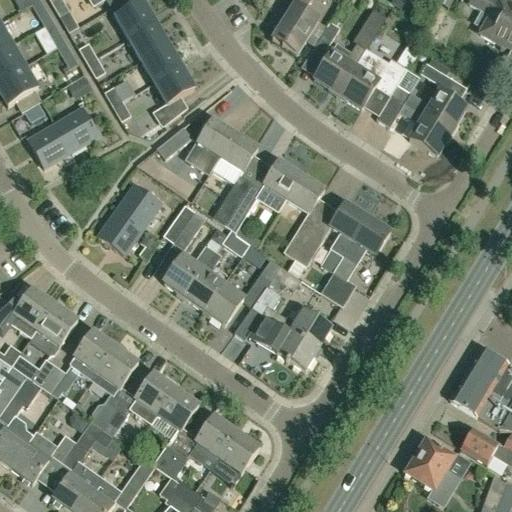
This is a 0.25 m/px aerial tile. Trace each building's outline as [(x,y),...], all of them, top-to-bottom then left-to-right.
[(24,0),(31,10),(40,4),(37,0),(24,0)] [(86,0),(94,12),(104,6),(113,0),(86,0)] [(325,31),(317,26),(318,25),(304,16),(310,0),(287,0),(283,10),(277,20),(282,26),(279,32),(272,43),(297,59),(305,46),(313,51),(325,31)] [(420,6),(411,0),(394,0),(391,5),(409,20),(420,6)] [(427,0),(428,0),(455,16),(463,0),(427,0)] [(511,13),(496,5),(496,6),(484,0),(471,0),(467,8),(489,20),(479,37),(503,51),(504,50),(509,53),(504,63),(511,67),(511,13)] [(58,22),(69,16),(60,1),(50,7),(58,22)] [(43,31),(52,26),(40,4),(31,10),(43,31)] [(127,45),(154,29),(141,7),(114,23),(127,45)] [(355,48),(366,55),(386,22),(372,14),(352,46),(355,48)] [(52,26),(43,31),(34,37),(46,57),(55,52),(56,53),(65,48),(52,26)] [(329,26),(325,31),(313,51),(312,53),(322,60),(326,54),(339,33),(329,26)] [(140,66),(167,51),(154,29),(127,45),(140,66)] [(0,57),(11,51),(0,31),(0,57)] [(395,68),(406,75),(419,54),(407,47),(395,68)] [(65,48),(56,53),(69,75),(78,69),(65,48)] [(86,69),(96,63),(88,48),(78,54),(86,69)] [(314,85),(337,99),(366,55),(355,48),(350,57),(336,48),(331,57),(316,81),(314,85)] [(0,86),(24,72),(11,51),(0,57),(0,86)] [(153,88),(180,72),(167,51),(140,66),(153,88)] [(331,57),(326,54),(322,60),(312,53),(305,64),(300,71),(316,81),(331,57)] [(376,61),(366,55),(337,99),(361,114),(363,112),(374,93),(389,102),(390,100),(396,90),(406,75),(395,68),(389,65),(387,68),(376,61)] [(96,63),(86,69),(95,83),(105,78),(96,63)] [(456,109),(466,93),(425,68),(419,79),(441,92),(438,97),(456,109)] [(0,98),(8,112),(16,106),(37,94),(24,72),(0,86),(0,98)] [(193,95),(180,72),(153,88),(165,108),(155,114),(164,128),(188,110),(183,100),(193,95)] [(396,90),(409,98),(419,83),(406,75),(396,90)] [(112,112),(122,106),(114,91),(103,98),(112,112)] [(374,93),(363,112),(377,121),(389,102),(374,93)] [(421,120),(423,121),(450,137),(465,114),(456,109),(438,97),(430,110),(427,109),(409,98),(403,108),(403,109),(421,120)] [(397,119),(403,109),(403,108),(390,100),(389,102),(377,121),(375,124),(389,133),(397,119)] [(122,106),(112,112),(120,127),(130,121),(122,106)] [(38,108),(23,117),(30,128),(45,120),(38,108)] [(423,121),(421,120),(403,109),(397,119),(417,131),(408,145),(435,162),(450,137),(423,121)] [(55,130),(71,158),(98,142),(82,115),(55,130)] [(220,165),(235,140),(212,126),(197,150),(220,165)] [(43,174),(71,158),(55,130),(28,146),(43,174)] [(155,154),(164,165),(191,143),(182,133),(155,154)] [(257,154),(235,140),(220,165),(213,175),(233,188),(212,223),(223,231),(251,188),(241,182),(257,154)] [(285,206),(286,207),(301,182),(278,168),(263,192),(261,192),(260,194),(251,188),(223,231),(222,233),(230,239),(231,236),(234,239),(256,203),(278,217),(285,206)] [(286,207),(308,221),(324,196),(301,182),(286,207)] [(116,218),(142,236),(160,210),(135,193),(116,218)] [(184,210),(162,241),(173,249),(195,218),(184,210)] [(318,271),(331,279),(333,280),(334,278),(333,277),(342,262),(343,262),(353,247),(367,224),(344,210),(330,233),(338,239),(318,271)] [(123,261),(142,236),(116,218),(97,243),(123,261)] [(195,218),(173,249),(182,255),(204,224),(195,218)] [(315,231),(303,224),(290,244),(282,257),(294,265),(315,231)] [(356,270),(365,256),(376,262),(390,238),(367,224),(353,247),(343,262),(356,270)] [(315,231),(294,265),(305,272),(327,238),(315,231)] [(243,259),(244,258),(249,250),(235,240),(228,248),(243,259)] [(183,302),(214,257),(204,250),(192,267),(182,260),(163,288),(183,302)] [(249,250),(244,258),(254,265),(259,257),(249,250)] [(223,288),(212,281),(213,272),(221,262),(214,257),(183,302),(203,316),(223,288)] [(273,283),(280,272),(270,265),(255,286),(246,299),(257,306),(264,296),(273,283)] [(293,296),(300,286),(280,272),(273,283),(293,296)] [(333,280),(331,279),(326,288),(348,302),(355,291),(334,278),(333,280)] [(223,288),(203,316),(224,330),(244,302),(223,288)] [(326,288),(319,299),(341,313),(348,302),(326,288)] [(32,294),(23,306),(13,299),(0,312),(0,338),(8,327),(30,343),(36,335),(53,309),(32,294)] [(260,320),(316,356),(330,334),(301,317),(295,326),(286,321),(284,323),(257,306),(252,314),(260,320)] [(36,335),(59,352),(77,326),(53,309),(36,335)] [(260,320),(252,314),(234,338),(244,344),(248,339),(258,345),(257,347),(275,358),(275,359),(304,377),(316,356),(260,320)] [(91,386),(118,347),(116,345),(112,344),(108,343),(104,342),(103,344),(92,337),(69,369),(69,371),(90,385),(91,386)] [(128,397),(120,392),(137,368),(126,361),(128,358),(126,355),(124,353),(122,350),(118,347),(91,386),(112,400),(106,408),(91,428),(101,435),(128,397)] [(481,354),(450,406),(476,421),(499,435),(511,437),(511,372),(497,364),(481,354)] [(41,393),(56,372),(46,365),(31,385),(39,391),(40,392),(41,393)] [(0,419),(26,382),(10,371),(0,385),(0,419)] [(56,372),(41,393),(52,400),(66,380),(56,372)] [(157,421),(175,395),(178,390),(168,383),(165,384),(163,387),(153,380),(136,403),(128,397),(101,435),(107,439),(113,443),(127,422),(126,422),(130,416),(151,430),(157,421)] [(40,392),(39,391),(31,385),(26,382),(0,419),(0,427),(5,431),(3,434),(5,436),(0,442),(0,465),(11,473),(36,437),(35,436),(32,440),(26,435),(25,428),(15,421),(22,411),(25,414),(40,392)] [(198,411),(175,395),(157,421),(151,430),(170,442),(164,451),(166,452),(152,471),(154,472),(162,478),(176,458),(177,456),(189,438),(182,433),(198,411)] [(189,438),(177,456),(176,458),(162,478),(169,483),(174,486),(187,465),(189,461),(209,475),(212,471),(213,472),(217,465),(236,437),(213,422),(198,444),(189,438)] [(101,435),(91,428),(90,427),(76,448),(60,470),(71,478),(53,502),(66,511),(79,511),(100,482),(78,467),(96,441),(103,445),(107,439),(101,435)] [(511,440),(510,439),(501,453),(471,435),(459,454),(486,470),(490,461),(499,466),(511,473),(511,440)] [(49,462),(60,470),(76,448),(64,439),(56,451),(36,437),(11,473),(32,488),(48,466),(46,466),(49,462)] [(217,465),(227,472),(239,480),(258,453),(236,437),(217,465)] [(423,447),(405,480),(431,495),(434,496),(447,473),(452,464),(450,462),(423,447)] [(121,497),(100,482),(79,511),(112,511),(114,510),(113,509),(114,507),(122,511),(125,511),(154,472),(152,471),(143,465),(121,497)] [(496,511),(505,490),(505,487),(493,480),(491,485),(481,511),(496,511)] [(191,511),(172,498),(179,489),(174,486),(169,483),(158,499),(165,504),(163,508),(165,508),(169,511),(168,511),(191,511)] [(496,511),(510,511),(511,507),(511,489),(506,487),(505,487),(505,490),(496,511)] [(179,489),(172,498),(191,511),(193,511),(200,503),(180,488),(179,489)] [(202,505),(212,511),(215,511),(222,502),(208,497),(204,503),(202,505)]
